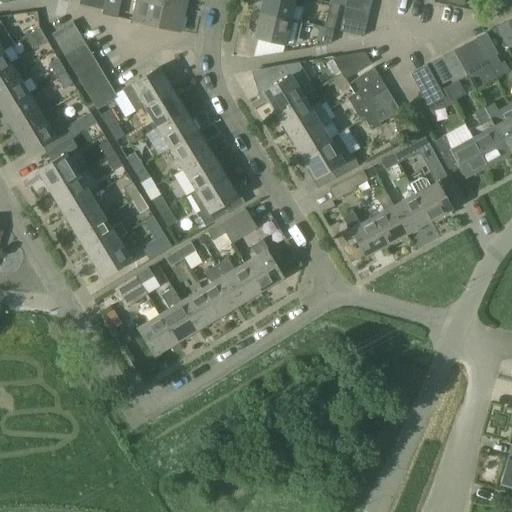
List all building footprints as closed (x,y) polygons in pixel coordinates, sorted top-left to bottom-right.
[(105,0),(92,0),(91,7),(103,9),(105,0)] [(185,10),(140,0),(137,0),(133,19),(180,30),(185,10)] [(140,0),(185,10),(187,0),(140,0)] [(263,0),(260,13),(291,20),(294,6),(300,7),(301,0),(263,0)] [(369,11),(371,0),(329,0),(329,4),(339,6),(340,0),(346,0),(345,6),(369,11)] [(329,4),(323,27),(333,30),(339,6),(329,4)] [(345,6),(343,18),(366,24),(369,11),(345,6)] [(285,45),(291,20),(260,13),(254,38),(285,45)] [(363,36),(366,24),(343,18),(340,31),(363,36)] [(0,51),(1,51),(11,45),(14,44),(0,21),(0,51)] [(51,35),(58,47),(80,34),(72,22),(51,35)] [(511,45),(511,31),(506,22),(496,27),(508,48),(511,45)] [(330,44),(333,30),(323,27),(320,41),(330,44)] [(40,28),(26,36),(33,49),(48,41),(40,28)] [(487,32),(475,39),(487,60),(496,55),(498,54),(487,32)] [(58,47),(63,56),(85,43),(80,34),(58,47)] [(475,39),(464,45),(476,66),(487,60),(475,39)] [(63,56),(70,66),(91,53),(85,43),(63,56)] [(476,66),(464,45),(453,51),(465,72),(476,66)] [(1,51),(0,51),(0,81),(25,66),(20,57),(18,57),(9,63),(1,51)] [(453,51),(442,57),(454,78),(465,72),(453,51)] [(332,58),(341,73),(342,72),(346,79),(371,63),(365,52),(332,58)] [(70,66),(76,76),(97,63),(91,53),(70,66)] [(500,63),(496,55),(487,60),(496,77),(509,70),(504,61),(500,63)] [(454,78),(442,57),(431,62),(443,84),(454,78)] [(56,76),(65,70),(58,58),(49,63),(56,76)] [(487,60),(476,66),(465,72),(467,76),(479,76),(483,84),(496,77),(487,60)] [(263,92),(276,114),(303,98),(302,97),(315,89),(298,62),(259,69),(265,91),(263,92)] [(76,76),(82,86),(103,74),(97,63),(76,76)] [(444,98),(440,90),(426,65),(410,74),(422,95),(428,107),(444,98)] [(25,66),(0,81),(0,107),(1,109),(27,93),(21,83),(31,77),(25,66)] [(134,112),(144,106),(171,89),(158,67),(120,90),(134,112)] [(353,80),(359,90),(380,78),(374,67),(353,80)] [(73,83),(65,70),(56,76),(64,88),(73,83)] [(342,72),(341,73),(333,78),(341,91),(350,85),(346,79),(342,72)] [(82,86),(88,96),(109,83),(103,74),(82,86)] [(386,88),(380,78),(359,90),(360,91),(366,100),(386,88)] [(109,83),(88,96),(96,109),(117,97),(109,83)] [(386,88),(366,100),(367,103),(373,111),(393,99),(386,88)] [(144,106),(157,127),(184,110),(171,89),(144,106)] [(34,105),(27,93),(1,109),(14,130),(49,109),(44,100),(34,105)] [(276,114),(289,135),(325,112),(319,102),(309,108),(303,98),(276,114)] [(400,110),(393,99),(373,111),(373,113),(379,123),(390,116),(400,110)] [(364,118),(373,113),(373,111),(367,103),(358,108),(364,118)] [(468,130),(472,138),(487,165),(508,153),(489,117),(484,107),(474,112),(480,124),(468,130)] [(49,109),(14,130),(28,152),(41,144),(47,153),(72,138),(96,123),(90,112),(56,132),(56,133),(53,135),(47,125),(56,119),(49,109)] [(100,115),(108,128),(116,123),(109,110),(100,115)] [(157,127),(169,148),(197,132),(184,110),(157,127)] [(331,122),(325,112),(289,135),(302,156),(329,140),(321,128),(331,122)] [(381,125),(379,123),(373,113),(364,118),(372,130),(381,125)] [(508,153),(511,150),(511,116),(501,122),(497,113),(489,117),(508,153)] [(116,123),(108,128),(115,140),(124,135),(116,123)] [(169,148),(182,170),(210,153),(197,132),(169,148)] [(329,140),(302,156),(316,179),(330,169),(337,180),(359,166),(339,134),(329,140)] [(464,177),(487,165),(472,138),(451,149),(444,135),(433,141),(448,169),(457,165),(464,177)] [(72,138),(47,153),(52,162),(38,170),(51,191),(78,175),(66,157),(78,149),(72,138)] [(98,146),(106,158),(114,153),(107,140),(98,146)] [(410,144),(393,153),(398,163),(415,153),(410,144)] [(126,158),(134,170),(142,165),(134,152),(126,158)] [(114,153),(106,158),(113,171),(122,165),(114,153)] [(182,170),(195,191),(222,174),(210,153),(182,170)] [(386,169),(398,163),(393,153),(380,160),(386,169)] [(363,170),(349,177),(354,186),(368,179),(363,170)] [(222,174),(195,191),(190,194),(200,210),(196,213),(198,217),(194,220),(199,229),(233,208),(228,200),(235,196),(222,174)] [(51,191),(64,212),(91,196),(78,175),(51,191)] [(155,186),(150,177),(141,183),(146,191),(155,186)] [(356,189),(354,186),(349,177),(329,188),(335,200),(356,189)] [(452,209),(442,191),(437,182),(429,186),(425,180),(421,178),(409,184),(415,194),(429,222),(452,209)] [(124,188),(132,201),(140,195),(132,183),(124,188)] [(384,211),(371,218),(386,245),(408,234),(393,206),(394,206),(386,192),(377,198),(384,211)] [(404,200),(394,206),(393,206),(408,234),(429,222),(415,194),(411,192),(407,193),(404,196),(404,200)] [(152,200),(159,212),(168,207),(160,194),(152,200)] [(140,195),(132,201),(139,213),(148,208),(140,195)] [(64,212),(77,234),(104,218),(91,196),(64,212)] [(168,207),(159,212),(167,225),(175,220),(168,207)] [(220,224),(225,233),(232,244),(257,228),(245,208),(219,223),(220,224)] [(363,258),(386,245),(371,218),(361,223),(354,211),(343,217),(349,230),(341,234),(348,248),(355,244),(363,258)] [(77,234),(90,255),(117,239),(127,233),(120,222),(110,228),(104,218),(77,234)] [(225,233),(220,224),(207,231),(212,240),(225,233)] [(171,246),(158,225),(150,230),(157,243),(144,251),(149,260),(171,246)] [(117,239),(90,255),(103,276),(129,260),(117,239)] [(257,256),(244,264),(260,290),(282,278),(267,254),(270,251),(262,239),(251,246),(257,256)] [(178,249),(183,258),(195,250),(190,242),(178,249)] [(171,266),(183,258),(178,249),(165,257),(171,266)] [(227,258),(216,265),(239,303),(260,290),(244,264),(234,270),(227,258)] [(218,316),(239,303),(216,265),(205,272),(212,283),(202,289),(218,316)] [(135,275),(141,284),(153,276),(148,268),(135,275)] [(147,294),(141,284),(135,275),(114,288),(125,307),(147,294)] [(169,309),(159,315),(175,341),(196,329),(180,302),(172,288),(160,295),(169,309)] [(202,289),(180,302),(196,329),(218,316),(202,289)] [(153,354),(175,341),(159,315),(137,328),(153,354)] [(511,456),(509,456),(502,483),(511,485),(511,456)]
